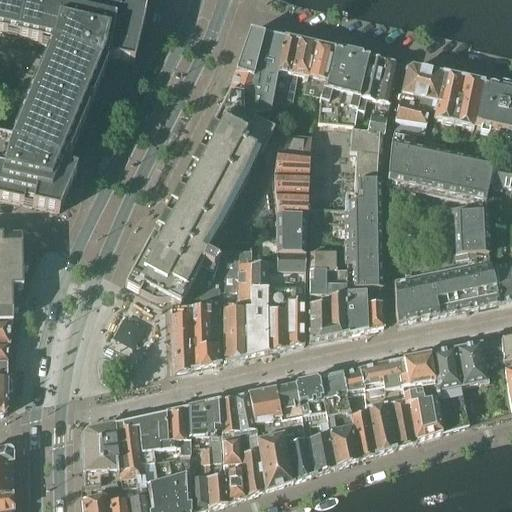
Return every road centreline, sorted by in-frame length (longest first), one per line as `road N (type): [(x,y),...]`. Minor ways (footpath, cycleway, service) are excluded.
road 1 (residential): [(219,15),(511,81)]
road 2 (tertiary): [(79,241),(38,377),(34,511)]
road 3 (residential): [(511,431),(248,511)]
road 4 (tertiary): [(60,511),(68,354),(105,253)]
road 5 (tertiary): [(105,253),(219,15)]
road 6 (tertiary): [(193,10),(79,241)]
